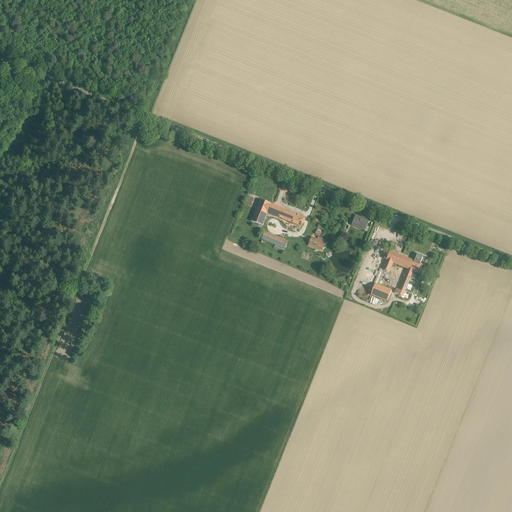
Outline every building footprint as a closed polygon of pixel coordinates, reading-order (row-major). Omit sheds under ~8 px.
[(298,215),(271,204),(260,199),(251,221),(263,226),(268,213),(294,224),(298,215)] [(305,218),(298,215),(294,224),(302,227),(305,218)] [(369,221),(356,215),(352,225),(365,230),(369,221)] [(280,238),(265,232),(262,239),(277,245),(280,238)] [(325,243),(312,237),(309,245),(322,250),(325,243)] [(288,241),(280,238),(277,245),(285,248),(288,241)] [(403,257),(390,252),(387,260),(392,262),(400,265),(403,257)] [(415,261),(412,270),(413,271),(415,271),(415,272),(419,273),(422,264),(420,264),(423,257),(417,255),(415,261)] [(415,261),(403,257),(400,265),(408,269),(412,270),(415,261)] [(387,260),(385,259),(381,269),(388,271),(392,262),(387,260)] [(411,276),(406,274),(400,291),(397,290),(395,293),(403,296),(411,276)] [(392,291),(375,284),(371,295),(388,301),(392,291)]
